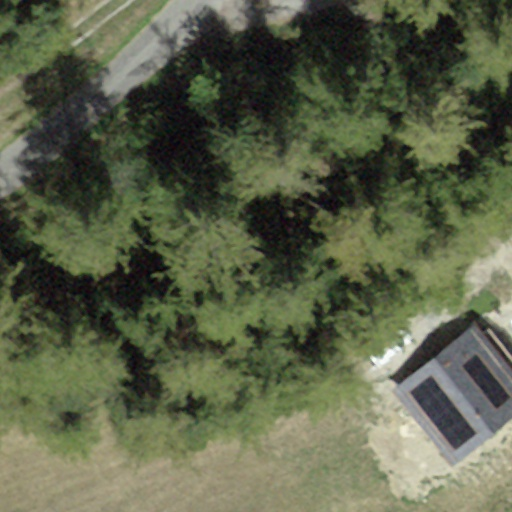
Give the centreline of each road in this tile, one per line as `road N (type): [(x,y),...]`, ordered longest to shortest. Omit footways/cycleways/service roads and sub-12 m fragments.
road 1 (unclassified): [(0,180),(120,81),(195,0)]
road 2 (track): [(358,0),(334,11),(187,9)]
road 3 (track): [(0,96),(121,0)]
